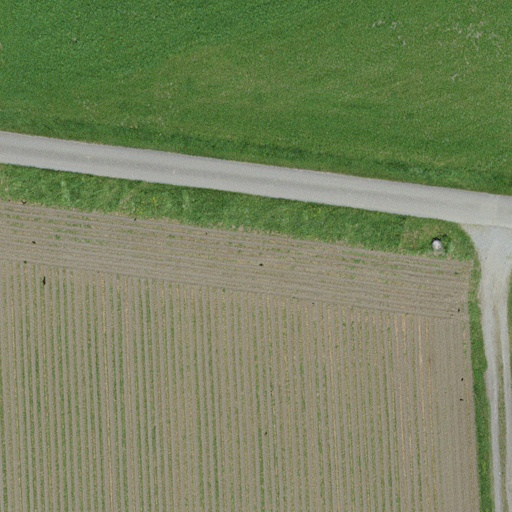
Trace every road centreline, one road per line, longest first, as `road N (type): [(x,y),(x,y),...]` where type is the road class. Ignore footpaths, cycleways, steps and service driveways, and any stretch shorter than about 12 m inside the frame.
road 1 (track): [(0,149),(511,218)]
road 2 (track): [(497,216),(510,511)]
